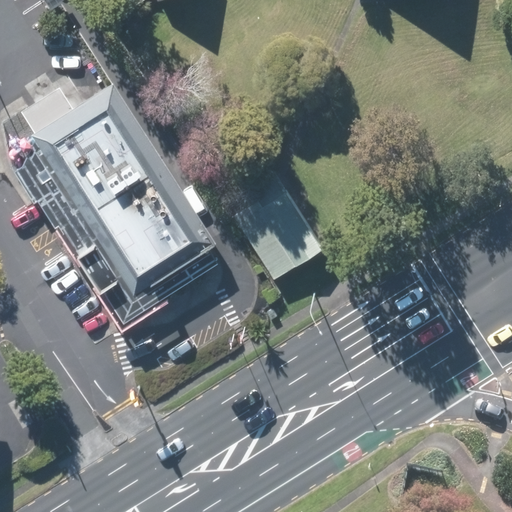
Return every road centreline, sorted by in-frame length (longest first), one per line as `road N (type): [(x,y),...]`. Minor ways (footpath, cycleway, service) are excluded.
road 1 (unknown): [(24,74),(79,90),(107,110),(206,239),(212,261),(212,286),(176,324),(87,383)]
road 2 (primary): [(378,367),(149,511)]
road 3 (primary): [(499,291),(378,367)]
road 4 (primary): [(511,414),(378,367)]
